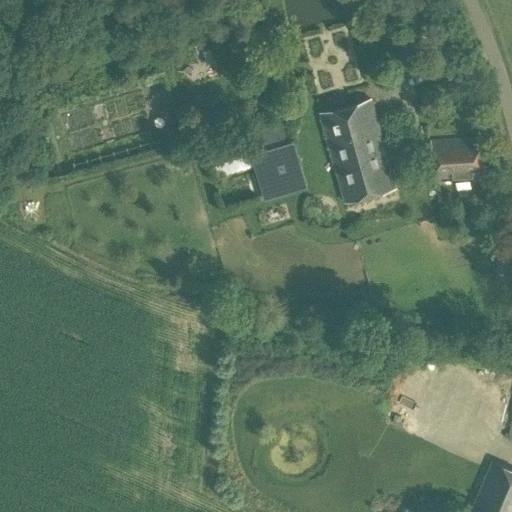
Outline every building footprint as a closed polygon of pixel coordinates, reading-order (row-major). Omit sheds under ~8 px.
[(209,48),(202,50),(205,61),(213,58),(209,48)] [(346,200),(395,186),(371,100),(322,113),(346,200)] [(256,173),(263,200),(297,191),(279,124),(207,144),(214,172),(256,160),(259,172),(256,173)] [(436,178),(485,176),(483,138),(434,141),(436,178)] [(464,241),(490,238),(488,215),(461,218),(464,241)] [(383,365),(382,376),(403,378),(404,367),(383,365)] [(511,511),(511,470),(492,462),(471,511),(511,511)] [(391,511),(423,511),(424,499),(391,498),(391,511)]
